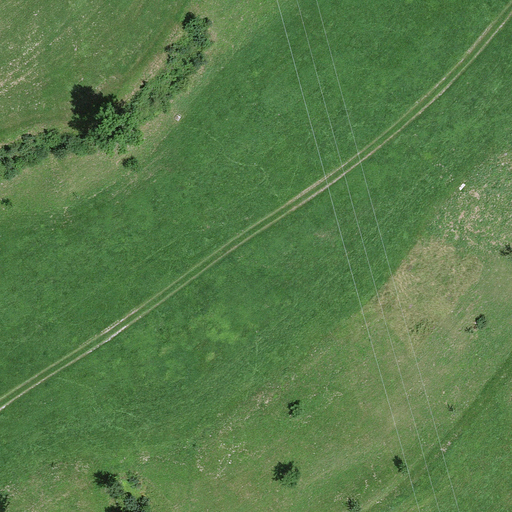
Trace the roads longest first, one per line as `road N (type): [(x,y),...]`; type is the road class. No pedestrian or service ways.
road 1 (track): [(0,406),(349,164),(446,81),(511,9)]
road 2 (track): [(368,511),(398,491),(511,361)]
